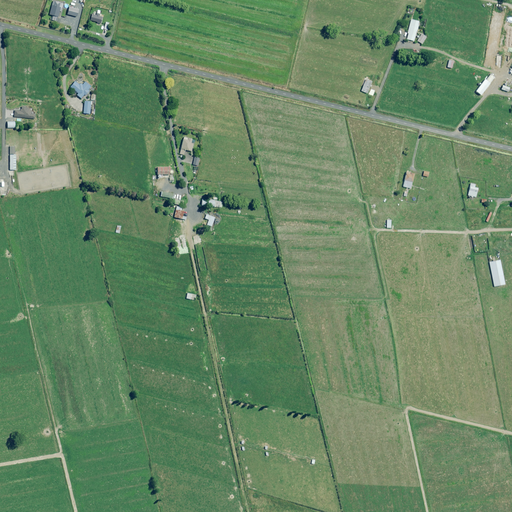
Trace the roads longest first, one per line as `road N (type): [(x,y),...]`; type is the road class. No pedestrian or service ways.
road 1 (tertiary): [(0,25),(511,149)]
road 2 (track): [(165,65),(194,255),(259,511)]
